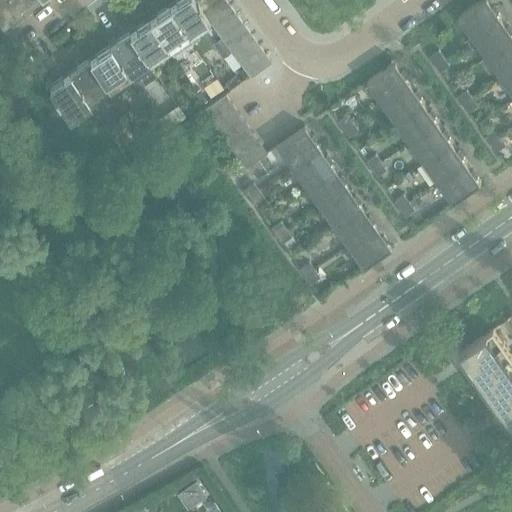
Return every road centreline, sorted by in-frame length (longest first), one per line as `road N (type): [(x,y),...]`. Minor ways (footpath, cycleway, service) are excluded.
road 1 (residential): [(422,0),(336,58),(313,63),(292,50),(254,0)]
road 2 (tertiary): [(343,337),(511,218)]
road 3 (tertiary): [(150,458),(200,441),(282,393)]
road 4 (residential): [(365,511),(282,393)]
road 5 (tertiary): [(267,374),(150,458)]
